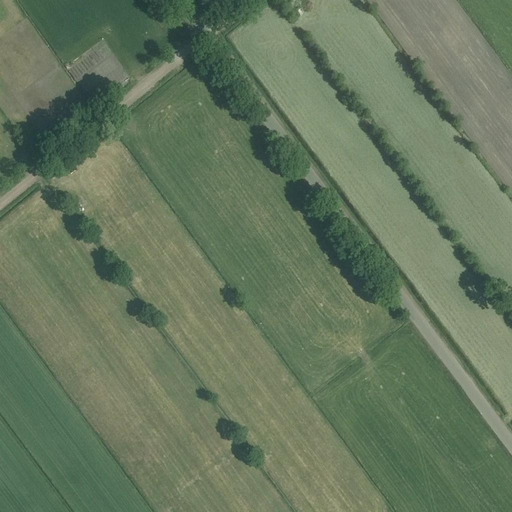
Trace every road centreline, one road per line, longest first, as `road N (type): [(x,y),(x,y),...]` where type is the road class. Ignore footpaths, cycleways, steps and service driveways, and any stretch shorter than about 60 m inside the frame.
road 1 (unclassified): [(511,445),(179,0)]
road 2 (track): [(0,202),(251,0)]
